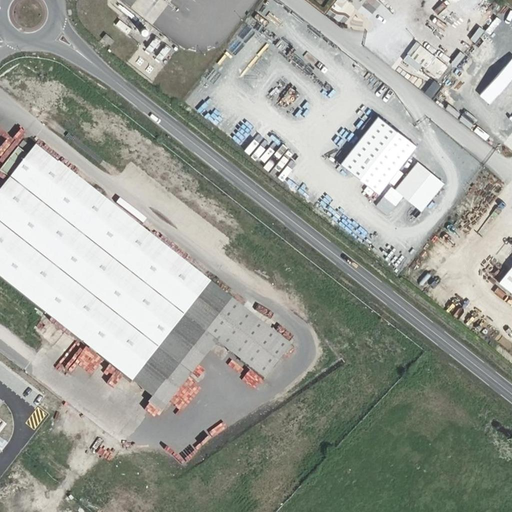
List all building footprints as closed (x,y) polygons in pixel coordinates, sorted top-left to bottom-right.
[(36,146),(31,142),(26,148),(31,152),(36,146)] [(188,326),(216,291),(39,152),(33,160),(23,152),(4,175),(13,182),(0,199),(0,281),(138,391),(188,326)] [(411,155),(388,183),(416,206),(438,178),(411,155)] [(511,251),(491,276),(511,293),(511,251)] [(268,387),(295,353),(216,291),(188,326),(221,351),(268,387)] [(138,391),(170,416),(221,351),(188,326),(138,391)]
